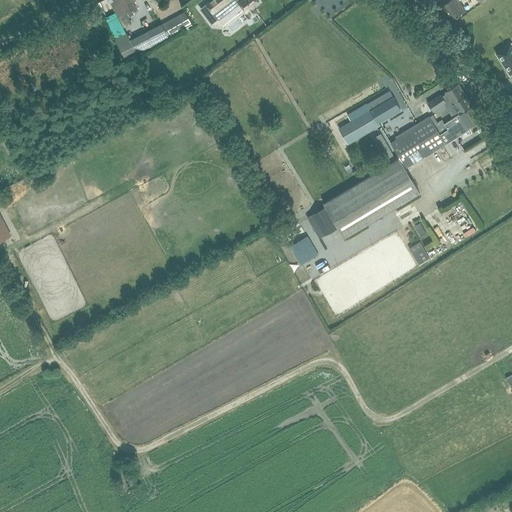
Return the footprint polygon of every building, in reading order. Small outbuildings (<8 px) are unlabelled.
[(132,0),(110,0),(119,17),(136,8),(132,0)] [(207,4),(202,9),(213,23),(218,18),(219,19),(240,2),(247,11),(246,12),(246,14),(248,18),(250,18),(252,17),(256,22),(259,19),(255,14),(258,12),(253,7),(260,2),(258,0),(211,0),(207,4)] [(449,0),(441,6),(451,21),(460,15),(466,10),(459,1),(460,0),(479,0),(480,2),(483,0),(449,0)] [(147,32),(119,46),(125,60),(120,62),(124,73),(130,71),(126,61),(193,25),(189,18),(185,20),(181,14),(161,25),(163,29),(149,36),(147,32)] [(511,44),(511,43),(496,53),(511,75),(511,73),(511,44)] [(465,107),(472,103),(459,83),(445,91),(446,93),(443,96),(441,94),(428,103),(433,111),(445,104),(452,115),(457,111),(459,114),(466,109),(465,107)] [(351,121),(345,124),(354,140),(380,125),(378,122),(401,109),(390,91),(368,104),(348,115),(351,121)] [(448,129),(440,134),(446,143),(461,134),(469,129),(468,127),(473,124),(481,119),(482,119),(472,103),(465,107),(466,109),(459,114),(445,123),(445,124),(448,129)] [(397,140),(391,143),(399,155),(412,148),(410,145),(437,128),(440,134),(448,129),(445,124),(445,123),(442,119),(441,120),(437,122),(433,115),(430,116),(396,137),(397,140)] [(412,148),(399,155),(400,157),(401,158),(406,167),(425,156),(446,143),(440,134),(437,128),(410,145),(412,148)] [(405,168),(406,167),(401,158),(324,203),(325,206),(338,227),(345,238),(421,193),(405,168)] [(319,238),(338,227),(325,206),(306,216),(319,238)] [(0,240),(10,236),(0,215),(0,240)] [(415,226),(421,236),(426,233),(421,223),(415,226)] [(307,236),(292,246),(302,264),(318,255),(307,236)] [(420,241),(414,245),(424,261),(430,258),(420,241)] [(135,488),(130,474),(126,465),(115,469),(118,478),(123,492),(135,488)]
